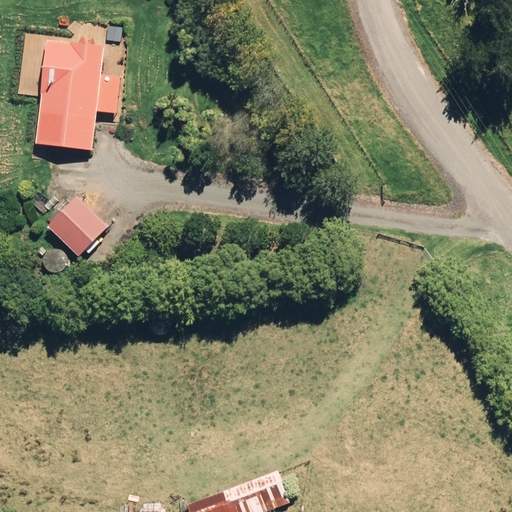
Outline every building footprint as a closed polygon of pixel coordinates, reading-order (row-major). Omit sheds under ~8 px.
[(123,51),(45,48),(40,146),(97,148),(99,117),(120,118),(123,51)] [(82,200),(54,230),(84,258),(112,227),(82,200)] [(290,297),(234,299),(236,344),(291,342),(290,297)] [(206,350),(167,353),(173,435),(225,431),(223,408),(237,407),(231,322),(205,324),(206,350)] [(209,511),(278,511),(295,505),(281,471),(227,492),(231,503),(209,511)]
